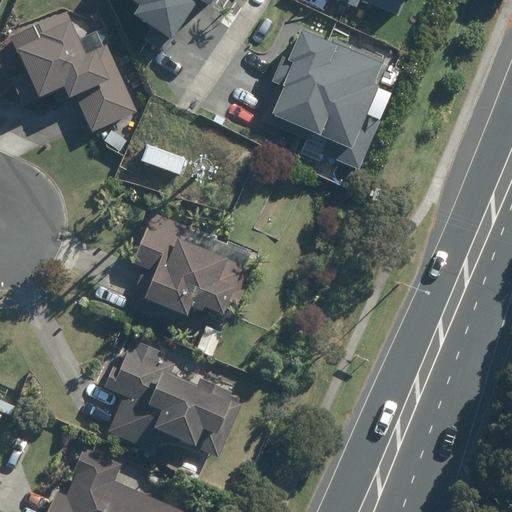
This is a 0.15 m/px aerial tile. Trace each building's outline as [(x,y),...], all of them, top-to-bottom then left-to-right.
[(118,0),(128,7),(122,16),(160,42),(188,2),(197,9),(203,0),(118,0)] [(329,0),(349,9),(352,2),(386,18),(394,0),(395,0),(397,1),(396,0),(329,0)] [(24,72),(9,78),(22,105),(51,92),(56,103),(74,94),(91,132),(135,112),(105,45),(101,47),(94,32),(78,39),(66,12),(9,38),(24,72)] [(370,66),(291,32),(279,60),(275,58),(263,83),(273,88),(262,117),(320,143),(315,155),(349,169),(370,123),(353,116),(366,88),(362,86),(370,66)] [(104,146),(120,156),(126,146),(110,136),(104,146)] [(141,160),(178,174),(183,160),(147,146),(141,160)] [(154,213),(132,262),(144,268),(128,303),(172,324),(177,313),(184,317),(189,306),(199,312),(202,307),(221,315),(224,310),(231,314),(242,291),(239,289),(249,268),(244,267),(250,253),(228,242),(226,247),(154,213)] [(206,327),(196,352),(210,358),(221,333),(206,327)] [(103,385),(125,395),(108,431),(151,451),(158,437),(175,446),(178,440),(215,458),(240,406),(226,399),(229,393),(200,379),(196,386),(169,373),(173,364),(157,357),(159,352),(136,342),(133,348),(129,346),(118,371),(111,368),(103,385)] [(12,390),(5,405),(13,408),(19,393),(12,390)] [(0,411),(0,435),(1,436),(11,416),(0,411)] [(55,493),(46,511),(179,511),(113,482),(120,466),(83,449),(72,472),(76,474),(65,497),(55,493)]
